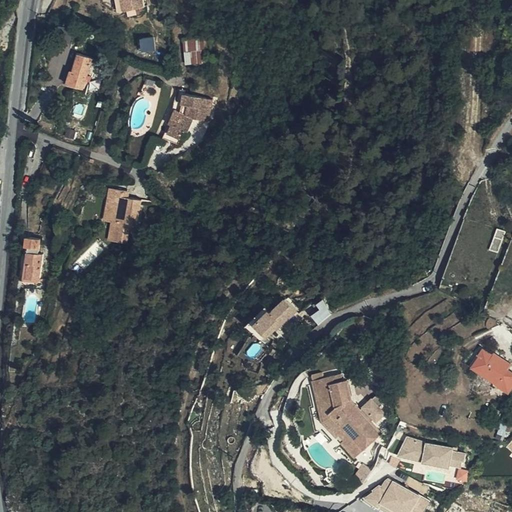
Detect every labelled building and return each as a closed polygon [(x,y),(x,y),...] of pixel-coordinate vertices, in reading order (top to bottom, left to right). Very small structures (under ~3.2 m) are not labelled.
[(144,7),(142,0),(122,0),(124,11),(144,7)] [(204,38),(184,39),(186,64),(206,63),(204,38)] [(89,81),(90,77),(95,59),(76,54),(67,84),(86,89),(89,81)] [(261,74),(264,72),(265,66),(262,62),(256,61),(252,64),(251,68),(254,73),(257,75),(261,74)] [(166,123),(168,124),(170,124),(176,109),(185,113),(178,128),(173,125),(167,139),(179,144),(185,129),(189,131),(196,117),(209,121),(214,100),(185,94),(186,90),(178,89),(175,103),(166,123)] [(16,98),(0,91),(0,116),(8,120),(16,98)] [(176,109),(170,124),(173,125),(178,128),(185,113),(176,109)] [(170,124),(168,124),(162,137),(167,139),(173,125),(170,124)] [(127,190),(117,188),(115,198),(111,197),(107,221),(114,223),(111,241),(127,244),(130,229),(137,230),(143,200),(130,198),(125,197),(127,190)] [(499,251),(507,230),(499,227),(491,248),(499,251)] [(26,277),(40,279),(41,279),(45,253),(40,253),(43,238),(28,236),(27,245),(31,246),(26,277)] [(97,240),(78,260),(86,267),(105,248),(97,240)] [(319,301),(322,307),(314,311),(319,321),(335,313),(327,297),(319,301)] [(273,312),(271,310),(256,325),(268,337),(277,328),(283,323),(284,324),(299,311),(288,299),(273,312)] [(256,325),(271,310),(267,306),(248,325),(264,341),(268,337),(256,325)] [(509,392),(511,388),(511,373),(508,371),(511,364),(511,363),(498,354),(497,357),(484,347),(479,353),(484,357),(478,366),(499,381),(497,383),(509,392)] [(344,440),(358,455),(383,432),(373,420),(364,411),(353,398),(349,379),(343,380),(341,373),(325,377),(324,371),(314,373),(314,379),(313,380),(323,421),(337,437),(339,434),(344,430),(350,435),(344,440)] [(367,408),(364,411),(373,420),(375,418),(378,420),(386,413),(382,408),(384,406),(379,399),(378,398),(378,397),(377,397),(376,397),(375,397),(374,398),(365,406),(367,408)] [(506,436),(511,416),(511,415),(505,413),(498,433),(506,436)] [(339,434),(344,440),(350,435),(344,430),(339,434)] [(466,460),(467,452),(454,450),(455,445),(428,440),(409,435),(406,441),(400,454),(412,457),(414,452),(426,455),(425,460),(438,463),(438,461),(452,464),(462,466),(464,459),(466,460)] [(400,454),(406,441),(398,439),(391,452),(400,454)] [(355,458),(358,455),(344,440),(342,442),(355,458)] [(412,457),(425,460),(426,455),(414,452),(412,457)] [(365,473),(369,476),(377,463),(369,458),(364,466),(368,469),(365,473)] [(416,511),(426,511),(433,500),(397,480),(395,483),(389,480),(385,486),(382,484),(377,489),(378,490),(374,493),(370,496),(369,494),(364,498),(375,506),(379,504),(393,511),(400,511),(402,511),(403,511),(413,511),(414,511),(416,511)]
